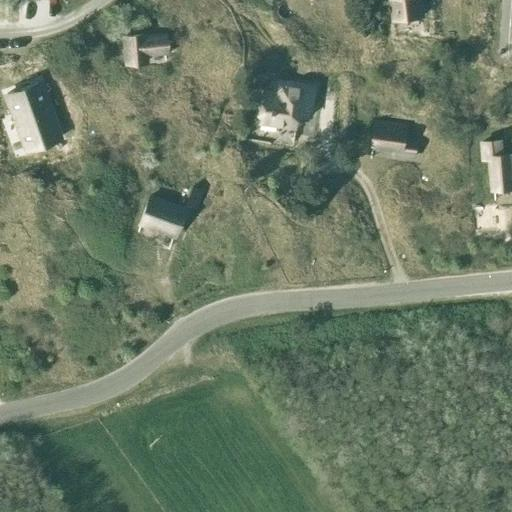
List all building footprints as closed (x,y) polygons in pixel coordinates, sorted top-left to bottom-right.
[(422,16),(419,0),(391,0),(394,19),(422,16)] [(144,55),(166,53),(165,36),(143,38),(143,35),(123,37),(125,64),(145,63),(144,55)] [(276,80),(274,94),(269,93),(265,117),(296,122),(297,116),(309,117),(314,86),(276,80)] [(22,139),(26,150),(42,144),(59,138),(39,82),(6,94),(22,139)] [(407,127),(376,122),(372,146),(394,149),(393,156),(415,159),(418,140),(405,138),(407,127)] [(511,153),(501,155),(500,141),(482,142),(483,160),(489,159),(492,190),(511,188),(511,153)] [(195,209),(201,191),(191,187),(184,205),(195,209)] [(173,236),(183,209),(149,197),(140,224),(173,236)]
